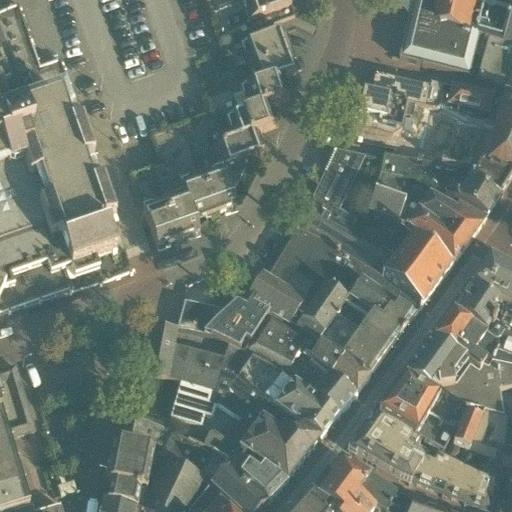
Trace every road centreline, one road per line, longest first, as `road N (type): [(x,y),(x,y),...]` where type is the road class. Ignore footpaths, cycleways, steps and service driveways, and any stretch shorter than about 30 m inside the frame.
road 1 (residential): [(129,292),(235,251),(338,54),(344,13)]
road 2 (residential): [(129,292),(38,326),(28,344),(39,380),(56,389),(112,364)]
